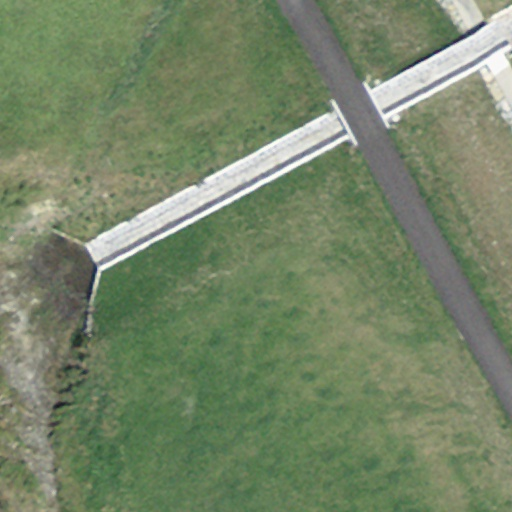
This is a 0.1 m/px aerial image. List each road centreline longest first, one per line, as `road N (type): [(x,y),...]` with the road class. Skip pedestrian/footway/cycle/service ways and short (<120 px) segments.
road 1 (track): [(301,0),(511,378)]
road 2 (primary): [(424,0),(511,149)]
